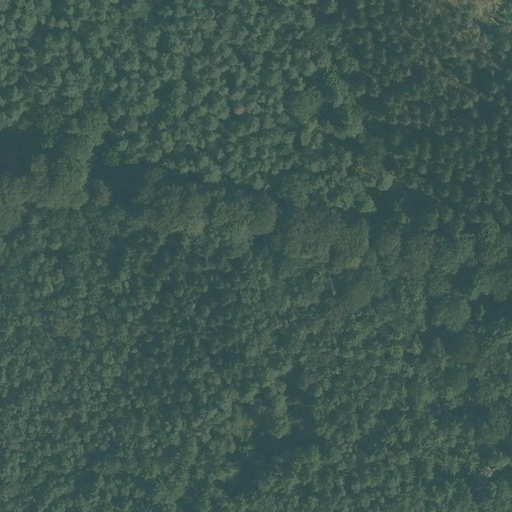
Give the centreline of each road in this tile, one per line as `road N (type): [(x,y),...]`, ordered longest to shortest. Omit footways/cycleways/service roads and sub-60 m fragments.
road 1 (track): [(0,485),(29,494),(434,265)]
road 2 (track): [(31,166),(429,247)]
road 3 (track): [(429,247),(309,0)]
road 4 (track): [(511,433),(429,247)]
